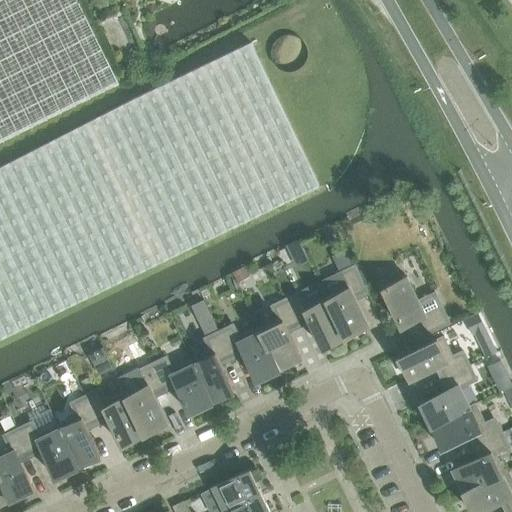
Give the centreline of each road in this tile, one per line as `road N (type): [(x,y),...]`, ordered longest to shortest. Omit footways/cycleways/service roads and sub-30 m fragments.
road 1 (residential): [(424,511),(357,378),(83,511)]
road 2 (secondary): [(385,0),(496,198)]
road 3 (secondary): [(511,139),(428,0)]
